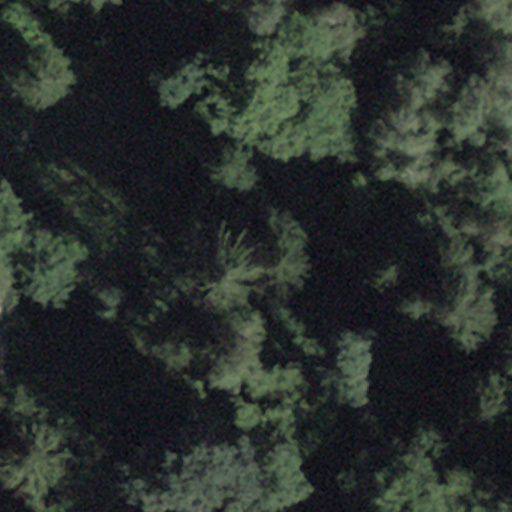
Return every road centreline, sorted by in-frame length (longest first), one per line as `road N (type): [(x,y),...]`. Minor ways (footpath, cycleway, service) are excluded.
road 1 (motorway): [(371,511),(79,0)]
road 2 (motorway): [(0,297),(123,511)]
